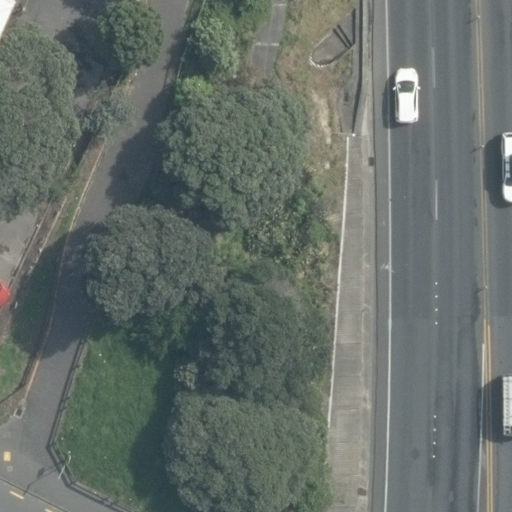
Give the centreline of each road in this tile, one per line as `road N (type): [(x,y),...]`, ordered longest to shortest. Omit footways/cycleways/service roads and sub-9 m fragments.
road 1 (motorway): [(437,511),(480,110)]
road 2 (motorway): [(480,110),(511,349)]
